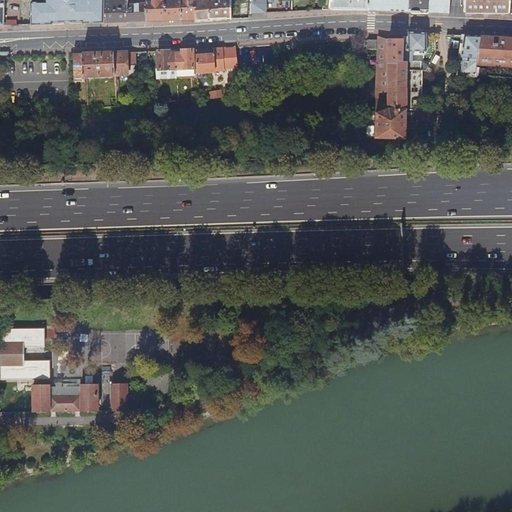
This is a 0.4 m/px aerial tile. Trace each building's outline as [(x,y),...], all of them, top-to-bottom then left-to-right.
[(67,0),(46,0),(47,2),(44,3),(32,3),(32,19),(33,25),(53,24),(53,23),(53,21),(67,20),(67,0)] [(105,23),(105,0),(67,0),(67,20),(83,20),(83,22),(83,23),(91,23),(105,23)] [(105,0),(105,23),(124,22),(147,21),(146,2),(144,2),(144,4),(128,5),(127,0),(105,0)] [(146,0),(146,2),(147,21),(161,20),(174,20),(173,0),(146,0)] [(203,21),(231,19),(231,0),(173,0),(174,20),(196,19),(196,22),(203,21)] [(251,0),(251,13),(267,13),(267,2),(266,0),(251,0)] [(369,10),(370,0),(332,0),(331,8),(331,9),(347,9),(369,10)] [(419,12),(450,13),(450,0),(370,0),(369,10),(377,10),(415,12),(415,10),(419,10),(419,12)] [(492,13),(509,13),(510,3),(510,0),(465,0),(465,13),(483,13),(492,14),(492,13)] [(422,109),(422,101),(422,85),(423,70),(427,70),(429,68),(422,62),(418,62),(418,51),(428,51),(427,33),(409,32),(409,37),(404,37),(404,41),(389,40),(379,37),(379,41),(378,68),(377,86),(377,101),(376,113),(368,114),(368,137),(376,137),(376,138),(407,138),(407,109),(422,109)] [(465,35),(460,76),(476,74),(477,63),(481,36),(465,35)] [(481,36),(477,63),(511,64),(511,37),(494,37),(481,36)] [(377,41),(368,41),(368,49),(377,49),(377,41)] [(214,54),(197,56),(198,73),(215,72),(216,71),(225,70),(225,68),(239,67),(237,48),(224,49),(214,49),(214,54)] [(194,68),(194,50),(188,50),(183,50),(183,55),(176,55),(177,69),(194,68)] [(165,51),(159,51),(159,69),(159,70),(177,69),(176,55),(170,55),(170,51),(165,51)] [(127,52),(114,53),(115,75),(128,75),(127,52)] [(98,53),(84,54),(85,76),(87,76),(115,75),(114,53),(98,53)] [(79,54),(74,54),(74,76),(85,76),(84,54),(79,54)] [(157,69),(158,77),(177,76),(177,69),(159,70),(159,69),(157,69)] [(511,112),(484,110),(485,140),(511,139),(511,112)] [(43,330),(1,330),(1,344),(0,344),(0,366),(1,367),(2,380),(49,380),(49,362),(23,362),(23,348),(44,348),(43,330)] [(50,396),(50,388),(50,386),(33,386),(34,412),(98,412),(98,385),(81,386),(81,388),(81,396),(50,396)] [(127,385),(112,385),(113,411),(128,411),(127,385)] [(81,388),(50,388),(50,396),(81,396),(81,388)]
